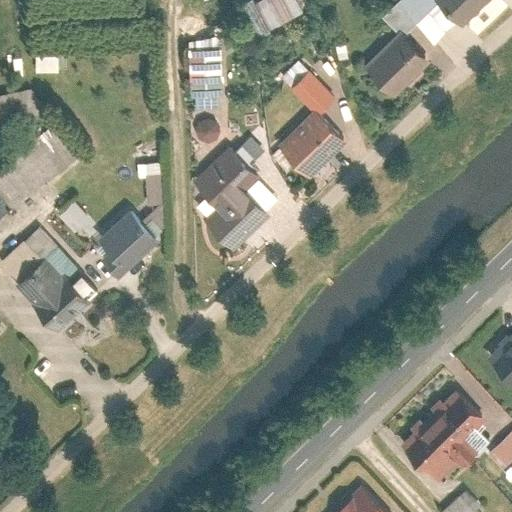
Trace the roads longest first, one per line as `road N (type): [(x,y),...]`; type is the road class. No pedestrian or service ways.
road 1 (residential): [(511,36),(12,511)]
road 2 (tertiary): [(511,251),(248,511)]
